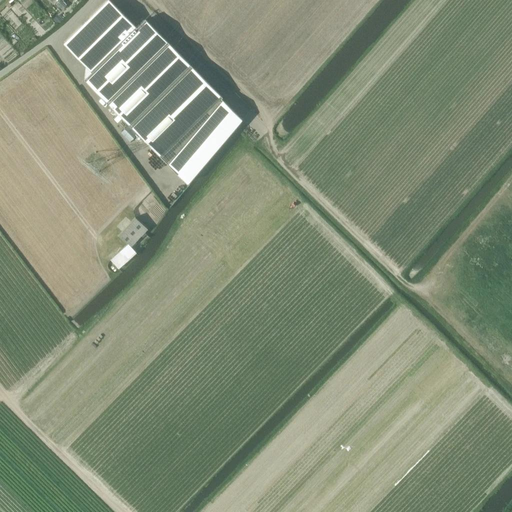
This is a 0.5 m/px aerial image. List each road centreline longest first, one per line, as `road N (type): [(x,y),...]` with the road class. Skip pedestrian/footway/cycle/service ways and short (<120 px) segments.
road 1 (track): [(131,511),(0,391)]
road 2 (unclassified): [(0,75),(95,0)]
